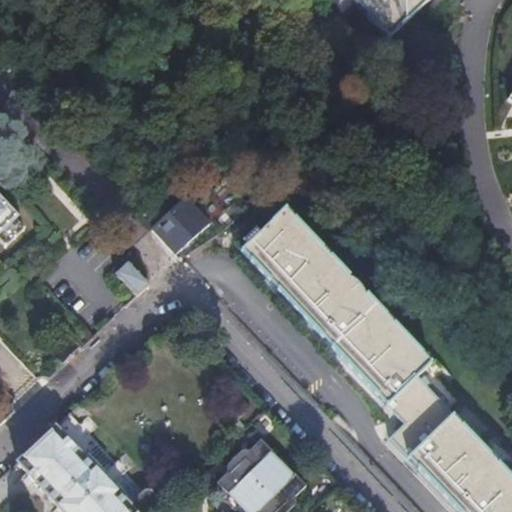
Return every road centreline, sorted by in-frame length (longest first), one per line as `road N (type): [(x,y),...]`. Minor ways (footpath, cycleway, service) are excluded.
road 1 (residential): [(389,511),(176,279)]
road 2 (residential): [(176,279),(0,91)]
road 3 (residential): [(0,444),(176,279)]
